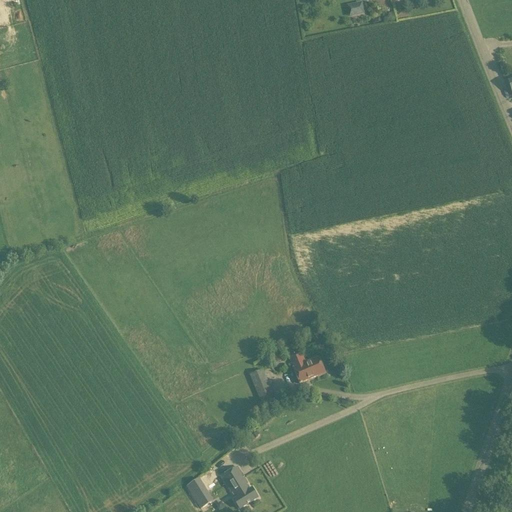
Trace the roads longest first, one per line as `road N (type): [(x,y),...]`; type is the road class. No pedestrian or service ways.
road 1 (unknown): [(250,451),(391,388),(511,368)]
road 2 (unclassified): [(466,511),(511,373)]
road 3 (unclassified): [(511,124),(459,0)]
